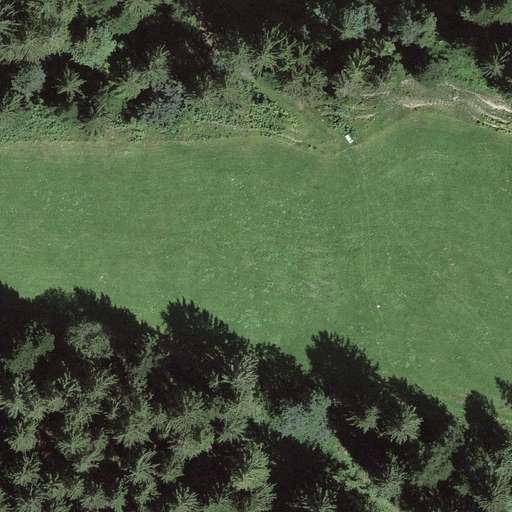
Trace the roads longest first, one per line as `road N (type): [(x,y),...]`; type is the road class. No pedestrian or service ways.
road 1 (track): [(257,452),(296,423),(373,275),(354,148),(218,52),(205,33),(205,0)]
road 2 (track): [(389,511),(257,452),(200,439),(0,442)]
